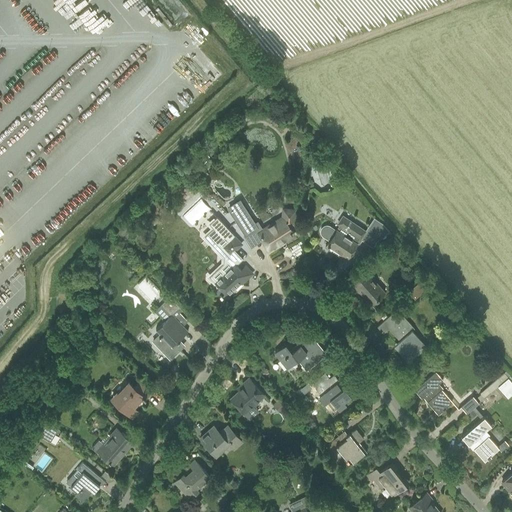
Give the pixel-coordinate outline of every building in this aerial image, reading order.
[(80,0),(69,0),(70,14),(78,14),(78,22),(91,22),(91,26),(92,26),(92,9),(81,9),(80,0)] [(143,19),(148,28),(161,20),(149,0),(146,0),(129,10),(136,23),(143,19)] [(311,141),(310,153),(318,154),(319,142),(311,141)] [(243,203),(229,212),(245,236),(256,230),(257,233),(268,249),(282,240),(283,241),(294,235),(290,228),(294,225),(295,209),(283,208),(282,217),(268,226),(263,229),(258,222),(255,223),(243,203)] [(213,228),(204,236),(223,257),(223,263),(219,266),(219,270),(222,273),(213,281),(215,283),(216,283),(220,288),(216,292),(219,294),(221,296),(223,299),(234,289),(233,287),(239,281),(240,283),(241,284),(248,278),(253,274),(244,265),(239,270),(235,265),(242,259),(235,251),(230,256),(220,247),(233,235),(233,236),(234,235),(216,216),(214,219),(209,224),(213,228)] [(339,225),(336,230),(328,225),(326,225),(325,225),(322,226),(321,227),(320,229),(320,231),(320,234),(322,237),(329,241),(327,244),(347,258),(364,231),(342,216),(337,223),(339,225)] [(381,222),(375,218),(369,228),(374,231),(373,233),(379,239),(389,231),(381,222)] [(122,224),(116,231),(124,240),(131,234),(122,224)] [(233,235),(220,247),(230,256),(235,251),(242,245),(233,236),(233,235)] [(128,252),(122,256),(127,262),(133,258),(128,252)] [(375,282),(366,271),(352,283),(370,304),(384,292),(383,292),(374,282),(375,282)] [(423,279),(408,292),(414,299),(430,286),(423,279)] [(161,304),(170,315),(155,329),(160,334),(153,341),(169,358),(183,345),(178,340),(188,331),(175,318),(182,311),(169,297),(161,304)] [(393,317),(391,314),(379,324),(385,331),(388,328),(403,345),(397,350),(402,355),(401,356),(403,357),(408,363),(422,350),(414,340),(417,337),(412,330),(414,328),(399,312),(393,317)] [(92,341),(96,337),(92,333),(88,337),(92,341)] [(312,347),(304,338),(297,343),(299,345),(291,351),(285,344),(274,352),(286,368),(297,360),(306,371),(326,355),(317,343),(312,347)] [(444,408),(452,401),(441,389),(440,389),(437,385),(442,380),(435,371),(414,390),(421,398),(422,397),(438,414),(442,410),(443,411),(445,409),(444,408)] [(333,375),(329,378),(324,373),(312,382),(316,388),(315,389),(320,396),(324,393),(338,410),(345,404),(343,401),(350,396),(333,375)] [(503,373),(479,393),(484,398),(497,386),(507,378),(503,373)] [(257,410),(252,405),(264,394),(249,377),(240,385),(242,387),(230,398),(243,413),(248,418),(257,410)] [(507,397),(511,393),(511,383),(507,378),(497,386),(507,397)] [(70,388),(81,397),(86,390),(76,381),(70,388)] [(138,382),(137,384),(132,388),(127,384),(117,394),(116,393),(111,398),(131,417),(137,411),(132,407),(141,397),(144,399),(149,393),(138,382)] [(296,391),(300,396),(311,387),(307,383),(296,391)] [(478,403),(475,399),(472,396),(460,406),(466,413),(478,403)] [(279,399),(274,403),(281,411),(286,407),(279,399)] [(472,410),(467,414),(471,418),(476,414),(472,410)] [(44,426),(39,434),(49,441),(57,428),(40,415),(36,421),(44,426)] [(491,425),(483,417),(461,436),(468,445),(469,444),(484,461),(487,458),(487,459),(491,456),(490,456),(499,448),(488,436),(487,436),(483,432),(491,425)] [(200,438),(215,455),(219,451),(218,449),(227,441),(233,448),(241,441),(227,425),(219,432),(213,425),(200,438)] [(131,441),(115,427),(102,443),(98,440),(91,448),(98,454),(99,452),(108,460),(109,462),(110,461),(113,464),(121,455),(120,454),(131,441)] [(334,438),(326,444),(333,454),(338,450),(350,464),(366,451),(358,442),(363,438),(355,428),(345,436),(346,438),(339,444),(334,438)] [(190,465),(193,468),(185,476),(183,474),(174,482),(189,499),(198,491),(196,489),(209,477),(195,460),(190,465)] [(82,462),(77,468),(65,482),(77,492),(75,495),(82,501),(91,490),(93,492),(99,485),(90,477),(94,472),(82,462)] [(374,476),(371,472),(367,475),(371,481),(372,480),(371,480),(373,479),(380,489),(381,488),(384,485),(391,493),(386,496),(387,498),(405,484),(394,469),(395,468),(391,463),(374,476)] [(511,493),(511,472),(501,482),(511,493)] [(13,480),(0,501),(0,505),(5,508),(19,484),(13,480)] [(408,506),(412,511),(438,511),(435,507),(434,508),(428,501),(431,499),(426,493),(408,506)] [(306,511),(306,510),(312,507),(307,496),(289,504),(292,511),(306,511)]
